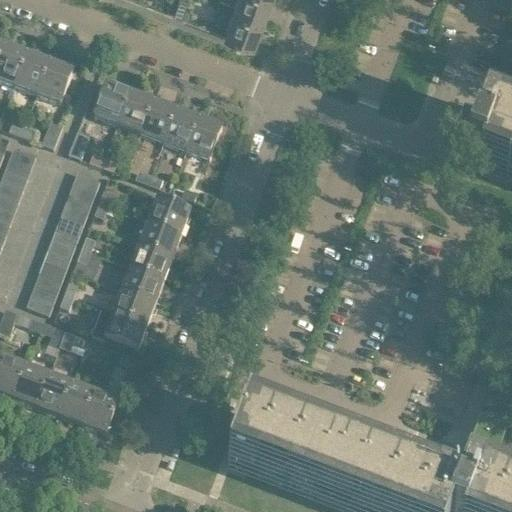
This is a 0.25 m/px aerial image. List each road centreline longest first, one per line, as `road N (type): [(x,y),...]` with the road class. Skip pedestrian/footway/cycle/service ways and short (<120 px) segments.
road 1 (residential): [(132,511),(288,97)]
road 2 (residential): [(34,0),(288,97)]
